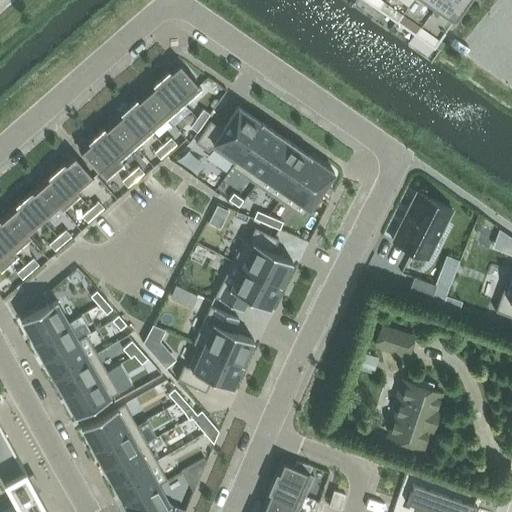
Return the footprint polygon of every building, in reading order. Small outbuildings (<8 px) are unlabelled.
[(411,0),(365,0),(397,22),(411,0)] [(467,0),(411,0),(397,22),(434,48),(467,0)] [(178,62),(161,77),(184,104),(201,89),(178,62)] [(161,77),(144,92),(168,119),(184,104),(161,77)] [(144,92),(128,106),(152,133),(168,119),(144,92)] [(128,106),(112,120),(135,147),(152,133),(128,106)] [(211,147),(233,163),(234,163),(262,123),(238,106),(222,129),(210,121),(195,142),(208,151),(211,147)] [(203,109),(197,118),(203,123),(210,114),(203,109)] [(197,118),(190,127),(197,132),(203,123),(197,118)] [(112,120),(96,134),(119,161),(120,160),(135,147),(112,120)] [(255,184),(286,139),(262,123),(234,163),(233,163),(231,167),(255,184)] [(96,134),(79,149),(106,180),(123,164),(120,160),(119,161),(96,134)] [(171,138),(163,145),(168,151),(176,144),(171,138)] [(279,200),(310,156),(286,139),(255,184),(279,200)] [(163,145),(154,152),(160,158),(168,151),(163,145)] [(73,154),(56,169),(76,192),(77,192),(93,177),(73,154)] [(334,173),(310,156),(279,200),(304,217),(334,173)] [(138,166),(130,173),(135,180),(144,173),(138,166)] [(56,169),(39,183),(60,207),(59,208),(62,211),(80,196),(77,192),(76,192),(56,169)] [(130,173),(122,181),(127,187),(135,180),(130,173)] [(39,183),(23,198),(44,221),(59,208),(60,207),(39,183)] [(428,258),(452,210),(416,192),(392,240),(428,258)] [(233,193),(229,200),(239,207),(243,200),(233,193)] [(43,220),(23,197),(6,211),(27,235),(43,220)] [(98,201),(90,209),(95,215),(104,208),(98,201)] [(90,209),(82,216),(87,222),(95,215),(90,209)] [(257,211),(254,218),(265,222),(268,216),(257,211)] [(7,212),(0,218),(0,237),(17,257),(18,256),(34,242),(28,235),(27,236),(7,212)] [(268,216),(265,222),(279,229),(282,222),(268,216)] [(281,285),(293,262),(272,251),(278,239),(255,227),(249,239),(244,237),(232,261),(281,285)] [(66,230),(57,237),(63,243),(71,236),(66,230)] [(0,237),(0,271),(4,275),(21,260),(18,256),(17,257),(0,237)] [(57,237),(49,244),(54,250),(63,243),(57,237)] [(33,258),(25,265),(30,271),(39,264),(33,258)] [(269,309),(281,285),(232,261),(214,297),(242,311),(249,299),(269,309)] [(25,265),(17,272),(22,279),(30,271),(25,265)] [(495,311),(511,317),(511,272),(510,271),(495,311)] [(414,277),(408,292),(431,300),(436,285),(414,277)] [(96,291),(91,296),(98,305),(104,300),(96,291)] [(446,295),(441,306),(457,312),(461,301),(446,295)] [(20,320),(31,339),(67,319),(56,300),(20,320)] [(104,300),(98,305),(106,314),(112,309),(104,300)] [(243,364),(254,340),(233,331),(239,318),(210,305),(193,343),(197,345),(198,344),(243,364)] [(118,316),(112,320),(120,329),(125,325),(118,316)] [(78,338),(67,319),(31,339),(42,359),(79,338),(78,338)] [(152,324),(147,334),(158,340),(163,329),(152,324)] [(382,327),(376,346),(406,356),(413,337),(382,327)] [(86,334),(78,338),(79,338),(42,359),(53,378),(97,353),(86,334)] [(132,342),(124,349),(131,357),(134,354),(139,350),(132,342)] [(232,388),(243,364),(198,344),(197,345),(188,367),(183,365),(177,379),(205,392),(211,379),(232,388)] [(139,350),(134,354),(142,363),(147,359),(139,350)] [(359,352),(354,367),(367,371),(372,357),(359,352)] [(108,373),(97,353),(53,378),(64,398),(108,373)] [(64,398),(75,417),(119,392),(108,373),(64,398)] [(400,401),(389,435),(422,447),(440,393),(402,380),(396,400),(400,401)] [(174,388),(168,393),(176,402),(182,397),(174,388)] [(182,397),(176,402),(183,410),(189,419),(191,417),(197,414),(182,397)] [(92,446),(135,422),(125,403),(81,427),(92,446)] [(197,414),(191,417),(204,432),(213,425),(201,410),(197,414)] [(135,422),(92,446),(102,465),(146,441),(135,422)] [(0,511),(47,511),(0,424),(0,511)] [(213,425),(204,432),(214,443),(219,431),(213,425)] [(156,459),(146,441),(102,465),(113,484),(156,459)] [(204,458),(181,470),(192,490),(206,460),(204,458)] [(156,459),(113,484),(123,502),(159,483),(167,479),(156,459)] [(280,461),(272,481),(305,496),(314,475),(280,461)] [(272,481),(263,501),(288,511),(298,511),(305,496),(272,481)] [(123,502),(123,503),(128,511),(172,511),(176,506),(171,504),(159,483),(123,502)] [(414,484),(406,504),(428,511),(476,511),(478,507),(414,484)] [(334,490),(329,506),(340,509),(345,494),(334,490)] [(288,511),(263,501),(258,511),(288,511)]
